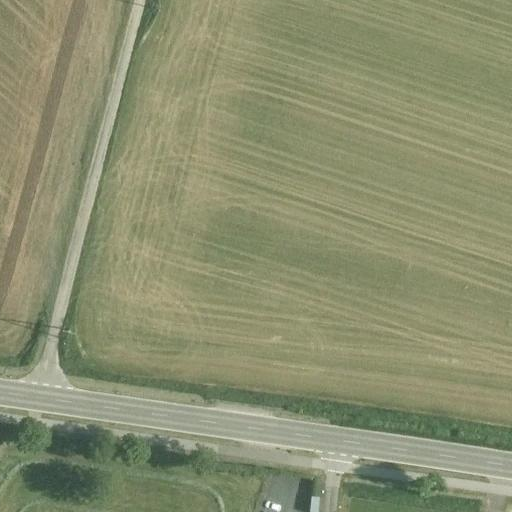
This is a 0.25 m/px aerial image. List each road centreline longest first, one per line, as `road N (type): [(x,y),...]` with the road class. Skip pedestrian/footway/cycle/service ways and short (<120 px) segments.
road 1 (unclassified): [(139,0),(41,397)]
road 2 (tertiary): [(329,438),(41,397)]
road 3 (tertiary): [(511,466),(329,438)]
